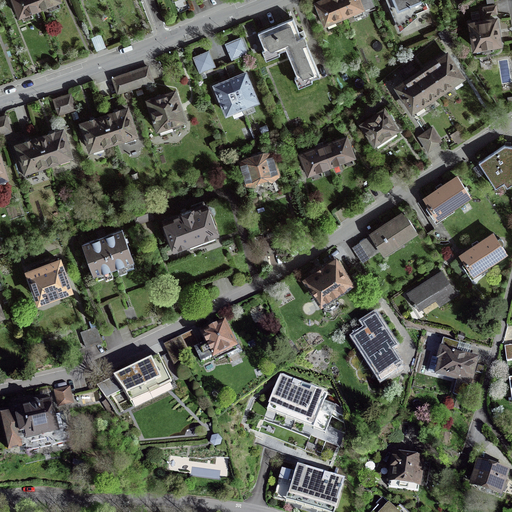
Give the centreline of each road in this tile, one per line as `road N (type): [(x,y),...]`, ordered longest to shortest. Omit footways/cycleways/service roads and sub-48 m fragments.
road 1 (residential): [(511,121),(258,284)]
road 2 (residential): [(258,284),(111,359),(0,390)]
road 3 (residential): [(0,495),(241,511)]
road 4 (residential): [(511,282),(480,405),(511,455)]
road 5 (residential): [(0,98),(165,39)]
road 6 (residential): [(171,206),(212,194),(232,199),(258,284)]
